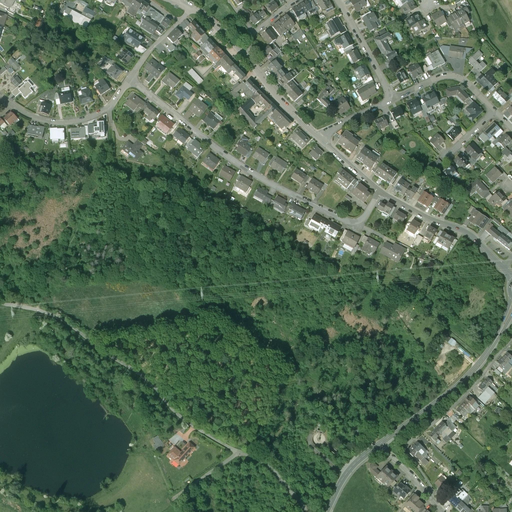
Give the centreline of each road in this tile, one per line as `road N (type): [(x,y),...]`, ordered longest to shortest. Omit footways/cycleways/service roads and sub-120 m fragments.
road 1 (residential): [(129,80),(226,159),(340,218),(360,220),(379,191)]
road 2 (unclassified): [(37,310),(137,372),(185,420),(239,453)]
road 3 (residential): [(511,337),(461,395),(406,440),(426,493)]
road 4 (tertiary): [(378,445),(467,377),(511,308)]
road 5 (residential): [(0,100),(45,121),(77,121),(109,108),(129,80)]
road 6 (residential): [(503,269),(469,234),(379,191)]
